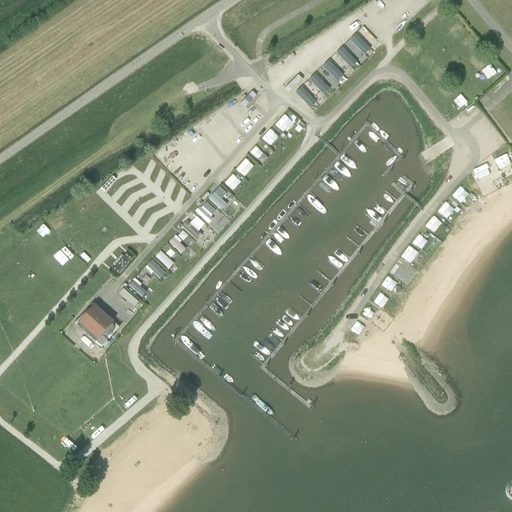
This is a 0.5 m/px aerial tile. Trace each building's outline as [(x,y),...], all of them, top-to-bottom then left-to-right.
[(437,18),(446,28),(454,21),(444,11),(437,18)] [(462,26),(453,31),(456,37),(465,32),(462,26)] [(363,41),(370,34),(362,27),(336,53),(353,69),(372,50),(363,41)] [(412,50),(415,55),(423,49),(420,45),(412,50)] [(420,61),(428,69),(436,61),(428,53),(420,61)] [(338,82),(350,69),(334,54),(322,67),(338,82)] [(432,71),(439,78),(445,72),(439,65),(432,71)] [(482,72),(490,81),(498,74),(490,65),(482,72)] [(323,95),(330,89),(315,73),(309,79),(323,95)] [(298,74),(284,89),(289,94),(303,79),(298,74)] [(310,109),(317,102),(302,86),(295,93),(310,109)] [(251,90),(242,103),(247,107),(257,95),(251,90)] [(455,99),(462,108),(470,101),(463,92),(455,99)] [(284,114),(277,123),(285,131),(293,122),(284,114)] [(263,138),(272,144),(278,135),(269,129),(263,138)] [(272,143),(275,147),(282,143),(279,139),(272,143)] [(251,151),(258,158),(263,152),(256,145),(251,151)] [(495,159),(500,169),(511,164),(507,154),(495,159)] [(246,158),(236,169),(245,176),(254,165),(246,158)] [(487,164),(474,169),(478,179),(491,174),(487,164)] [(233,173),(226,182),(234,189),(242,180),(233,173)] [(110,192),(118,186),(112,179),(104,185),(110,192)] [(222,210),(227,204),(222,199),(228,193),(220,186),(209,197),(222,210)] [(453,195),(461,203),(469,194),(461,186),(453,195)] [(206,201),(196,212),(209,223),(219,212),(206,201)] [(447,218),(455,208),(446,201),(438,211),(447,218)] [(197,216),(190,223),(187,220),(182,225),(196,241),(203,235),(199,230),(205,225),(197,216)] [(183,230),(170,241),(181,254),(194,242),(183,230)] [(428,232),(424,235),(428,242),(421,246),(423,249),(434,242),(428,232)] [(421,248),(427,239),(419,234),(413,242),(421,248)] [(410,245),(402,256),(410,262),(418,252),(410,245)] [(167,253),(162,249),(156,256),(169,268),(175,262),(171,259),(176,254),(171,249),(167,253)] [(146,266),(160,279),(166,272),(153,259),(146,266)] [(398,265),(395,272),(401,276),(405,269),(398,265)] [(138,276),(130,284),(144,299),(151,292),(145,286),(154,277),(157,280),(158,279),(147,267),(143,270),(147,275),(141,280),(138,276)] [(392,291),(399,282),(390,275),(383,284),(392,291)] [(380,292),(373,301),(382,307),(388,297),(380,292)] [(113,327),(91,307),(77,322),(100,342),(113,327)] [(351,329),(358,335),(365,326),(358,321),(351,329)]
